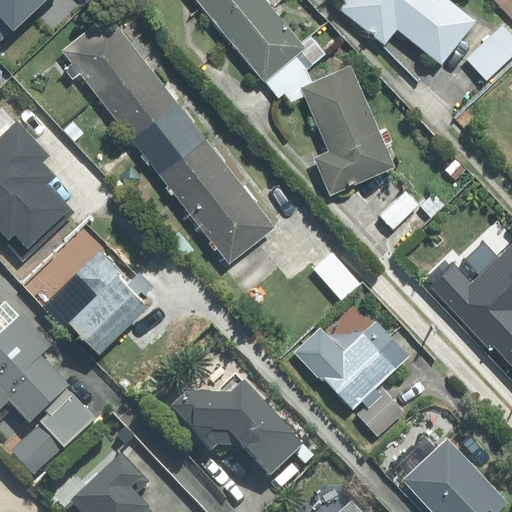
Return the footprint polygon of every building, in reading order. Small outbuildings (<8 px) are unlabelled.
[(274,0),(198,0),(261,82),(309,46),(274,0)] [(343,0),(340,5),(389,43),(399,30),(439,62),(474,18),(451,0),(343,0)] [(110,5),(58,44),(224,264),(276,225),(110,5)] [(511,31),(500,20),(462,56),(485,80),(511,54),(511,31)] [(352,64),(302,84),(329,151),(313,158),(327,194),(394,166),(352,64)] [(52,151),(15,113),(0,127),(0,237),(22,259),(73,209),(33,169),(52,151)] [(442,208),(426,193),(417,202),(406,190),(378,214),(391,228),(417,205),(431,219),(442,208)] [(98,246),(68,273),(90,297),(65,320),(99,358),(154,308),(98,246)] [(511,308),(480,339),(511,372),(511,308)] [(315,322),(288,348),(374,435),(403,407),(380,384),(413,352),(378,318),(344,351),(315,322)] [(19,325),(0,342),(0,426),(12,416),(22,427),(0,446),(0,453),(30,486),(95,427),(31,358),(41,348),(19,325)] [(206,372),(171,405),(214,451),(230,436),(274,483),(309,450),(245,381),(228,397),(206,372)] [(495,511),(507,501),(445,435),(401,476),(434,511),(495,511)] [(108,449),(60,500),(72,511),(144,511),(124,493),(139,477),(108,449)]
